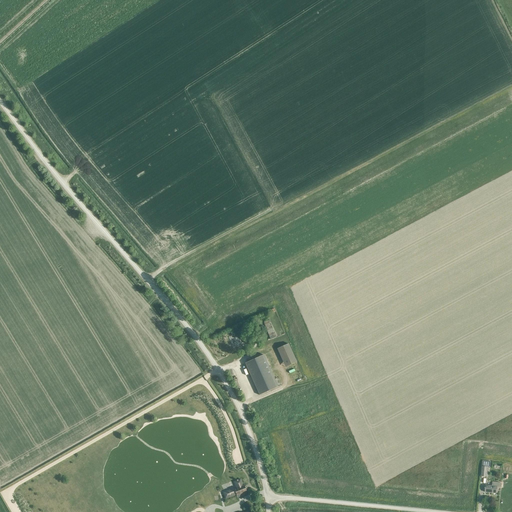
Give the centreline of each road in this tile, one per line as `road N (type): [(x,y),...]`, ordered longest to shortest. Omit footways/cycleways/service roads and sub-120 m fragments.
road 1 (unclassified): [(268,498),(244,419),(217,370),(0,102)]
road 2 (unclassified): [(431,511),(268,498)]
